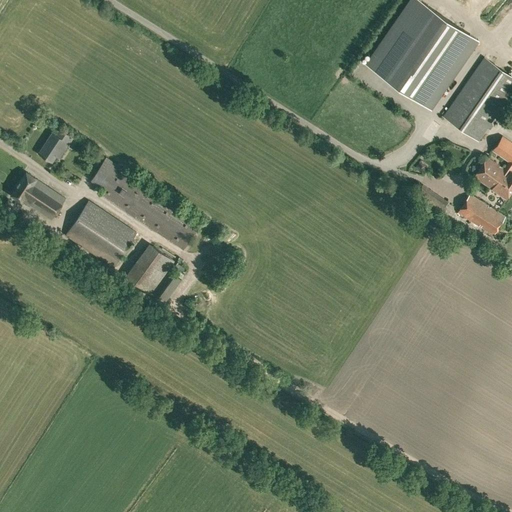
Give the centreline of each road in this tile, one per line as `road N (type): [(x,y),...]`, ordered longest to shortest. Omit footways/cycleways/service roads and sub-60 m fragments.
road 1 (unknown): [(108,0),(337,147),(387,165)]
road 2 (unknown): [(387,165),(435,131),(453,133),(458,166),(445,180),(392,169)]
